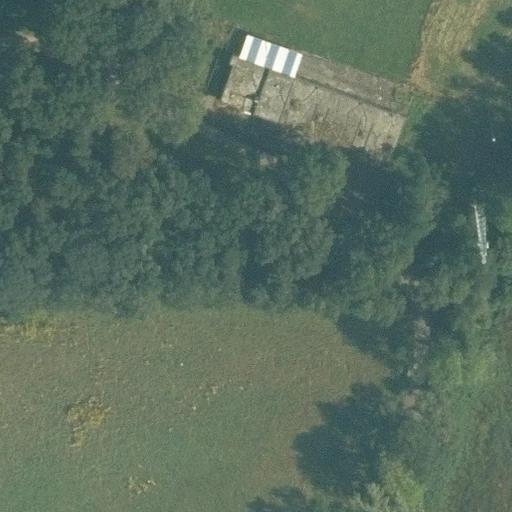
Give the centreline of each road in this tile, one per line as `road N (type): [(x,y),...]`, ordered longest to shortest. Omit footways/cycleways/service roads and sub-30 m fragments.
road 1 (unclassified): [(378,511),(423,364),(406,269),(380,231),(349,208),(117,87),(100,69),(86,0)]
road 2 (track): [(511,211),(447,288),(416,300)]
